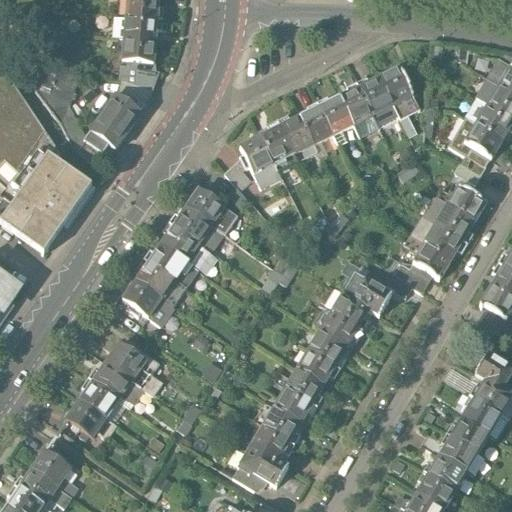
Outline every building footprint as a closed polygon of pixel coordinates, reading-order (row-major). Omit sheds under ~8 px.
[(160,22),(161,0),(128,0),(127,19),(160,22)] [(127,19),(125,40),(158,43),(160,22),(127,19)] [(125,40),(124,63),(157,65),(158,43),(125,40)] [(36,93),(61,127),(67,110),(79,68),(39,54),(36,93)] [(0,190),(0,234),(39,259),(90,188),(55,163),(60,155),(9,78),(2,77),(0,61),(0,60),(0,170),(2,169),(11,178),(0,190)] [(487,81),(502,89),(511,72),(511,68),(499,61),(487,81)] [(124,63),(120,93),(128,95),(147,105),(159,74),(157,65),(124,63)] [(400,70),(380,80),(394,105),(414,95),(400,70)] [(511,72),(502,89),(511,95),(511,72)] [(380,80),(360,90),(374,115),(394,105),(380,80)] [(476,99),(490,108),(502,89),(487,81),(476,99)] [(511,95),(502,89),(490,108),(511,121),(511,95)] [(360,90),(340,100),(354,125),(374,115),(360,90)] [(128,95),(120,93),(113,101),(125,110),(141,120),(147,105),(128,95)] [(340,100),(320,109),(333,135),(354,125),(340,100)] [(113,101),(92,132),(117,152),(141,120),(125,110),(113,101)] [(73,150),(78,154),(87,139),(70,108),(67,110),(61,127),(61,128),(73,150)] [(511,121),(490,108),(478,127),(503,142),(511,127),(511,121)] [(320,109),(300,119),(313,145),(333,135),(320,109)] [(434,112),(426,111),(425,128),(413,133),(412,131),(405,133),(411,146),(414,145),(414,153),(423,145),(424,137),(431,138),(434,112)] [(300,119),(280,129),(293,155),(313,145),(300,119)] [(449,148),(465,157),(486,170),(491,162),(466,147),(478,127),(466,120),(449,148)] [(478,127),(466,147),(491,162),(503,142),(478,127)] [(280,129),(260,138),(273,165),(293,155),(280,129)] [(87,139),(78,154),(96,168),(100,175),(117,152),(92,132),(87,139)] [(260,138),(240,148),(244,157),(250,169),(253,175),(273,165),(260,138)] [(409,148),(399,153),(403,162),(414,157),(409,148)] [(244,157),(224,176),(235,187),(239,192),(251,183),(243,173),(250,169),(244,157)] [(465,157),(455,173),(476,186),(486,170),(465,157)] [(412,164),(396,175),(403,185),(419,174),(412,164)] [(382,169),(375,173),(378,180),(386,177),(382,169)] [(383,183),(375,191),(380,197),(389,189),(383,183)] [(235,187),(226,194),(241,211),(248,202),(239,192),(235,187)] [(458,191),(447,210),(475,227),(486,208),(458,191)] [(199,192),(186,210),(211,228),(224,210),(199,192)] [(348,198),(333,208),(339,216),(354,206),(348,198)] [(186,210),(173,229),(198,247),(211,228),(186,210)] [(236,218),(224,210),(211,228),(223,236),(236,218)] [(447,210),(435,229),(463,246),(475,227),(447,210)] [(349,221),(342,216),(331,231),(337,236),(349,221)] [(223,236),(211,228),(198,247),(210,255),(223,236)] [(173,229),(160,247),(185,264),(198,247),(173,229)] [(435,229),(424,248),(452,265),(463,246),(435,229)] [(160,247),(149,262),(175,280),(185,264),(160,247)] [(198,247),(185,264),(190,268),(192,265),(208,276),(219,261),(210,255),(198,247)] [(511,248),(510,247),(498,266),(511,274),(511,248)] [(424,248),(413,267),(432,279),(440,284),(452,265),(424,248)] [(280,261),(273,271),(283,277),(289,267),(280,261)] [(149,262),(135,282),(161,300),(175,280),(149,262)] [(190,268),(185,264),(175,280),(187,289),(198,273),(190,268)] [(511,274),(498,266),(487,285),(511,299),(511,274)] [(402,267),(394,280),(410,290),(421,296),(432,279),(413,267),(410,271),(402,267)] [(375,268),(366,284),(379,292),(381,288),(403,301),(410,290),(394,280),(375,268)] [(273,271),(261,290),(262,291),(269,295),(271,296),(283,277),(273,271)] [(0,275),(0,318),(8,306),(19,291),(20,289),(0,275)] [(355,277),(342,297),(370,314),(380,320),(392,300),(379,292),(366,284),(355,277)] [(175,280),(161,300),(173,308),(187,289),(175,280)] [(135,282),(121,302),(146,320),(161,300),(135,282)] [(511,299),(487,285),(475,304),(503,321),(504,319),(511,306),(511,299)] [(262,291),(259,296),(265,300),(269,295),(262,291)] [(342,297),(331,316),(358,333),(370,314),(342,297)] [(331,316),(319,335),(347,351),(358,333),(331,316)] [(250,325),(243,320),(238,326),(245,332),(250,325)] [(319,335),(308,354),(336,370),(347,351),(319,335)] [(199,336),(192,346),(202,352),(208,343),(199,336)] [(122,345),(107,365),(132,383),(141,371),(147,363),(128,349),(122,345)] [(131,346),(128,349),(147,363),(141,371),(149,377),(151,378),(160,366),(131,346)] [(308,354),(297,372),(324,389),(336,370),(308,354)] [(473,378),(481,382),(499,393),(511,373),(485,358),(473,378)] [(107,365),(94,383),(119,401),(132,383),(107,365)] [(450,371),(442,385),(470,401),(478,388),(450,371)] [(297,372),(285,391),(313,408),(324,389),(297,372)] [(151,378),(149,377),(140,389),(144,391),(153,398),(162,386),(151,378)] [(478,388),(470,401),(497,417),(508,398),(499,393),(481,382),(478,388)] [(94,383),(81,402),(105,420),(119,401),(94,383)] [(140,389),(132,383),(119,401),(130,409),(144,391),(140,389)] [(220,395),(215,391),(211,396),(217,400),(220,395)] [(285,391),(274,410),(301,427),(313,408),(285,391)] [(511,417),(511,400),(508,398),(497,417),(508,424),(511,417)] [(470,401),(459,420),(486,436),(497,417),(470,401)] [(81,402),(67,421),(80,430),(91,438),(95,434),(105,420),(81,402)] [(274,410),(262,429),(290,445),(301,427),(274,410)] [(497,442),(508,424),(497,417),(486,436),(497,442)] [(105,420),(95,434),(107,442),(117,428),(105,420)] [(459,420),(447,440),(474,456),(486,436),(459,420)] [(67,421),(59,433),(72,442),(80,430),(67,421)] [(262,429),(251,447),(279,464),(290,445),(262,429)] [(152,442),(139,433),(133,440),(147,449),(152,442)] [(415,458),(431,467),(436,458),(443,447),(427,438),(415,458)] [(443,447),(436,458),(463,474),(474,456),(447,440),(443,447)] [(250,476),(253,478),(251,481),(253,482),(249,489),(260,496),(266,486),(275,491),(288,469),(279,464),(251,447),(236,472),(248,479),(250,476)] [(78,492),(64,482),(71,472),(47,455),(34,473),(58,491),(71,501),(78,492)] [(484,462),(474,456),(463,474),(473,480),(484,462)] [(158,464),(146,457),(138,471),(149,478),(158,464)] [(431,467),(425,478),(452,493),(463,474),(436,458),(431,467)] [(63,511),(71,501),(58,491),(34,473),(21,491),(46,509),(51,503),(62,511),(63,511)] [(425,478),(414,497),(439,511),(440,511),(452,493),(425,478)] [(21,491),(8,509),(11,511),(44,511),(46,509),(21,491)] [(439,511),(414,497),(404,511),(439,511)]
